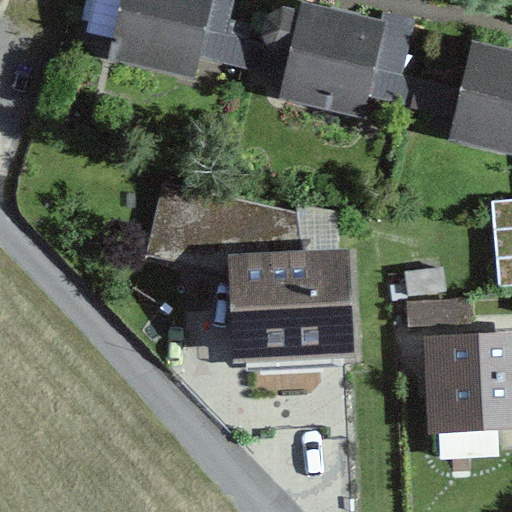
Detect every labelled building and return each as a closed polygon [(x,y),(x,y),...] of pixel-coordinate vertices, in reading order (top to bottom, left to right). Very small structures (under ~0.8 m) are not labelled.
[(216,0),(128,0),(116,75),(201,89),(216,0)] [(385,33),(302,17),(284,105),(368,122),(385,33)] [(511,65),(471,57),(451,150),(511,163),(511,65)] [(452,121),(460,87),(415,76),(407,110),(452,121)] [(229,258),(302,253),(299,207),(273,209),(275,245),(237,248),(233,181),(155,186),(160,255),(228,250),(229,258)] [(511,206),(487,208),(489,235),(511,232),(511,206)] [(511,232),(489,235),(492,263),(511,261),(511,232)] [(511,261),(492,263),(494,292),(511,290),(511,261)] [(234,270),(241,374),(355,366),(348,262),(234,270)] [(436,273),(399,277),(405,331),(441,327),(436,273)] [(511,342),(422,349),(428,438),(511,431),(511,342)]
